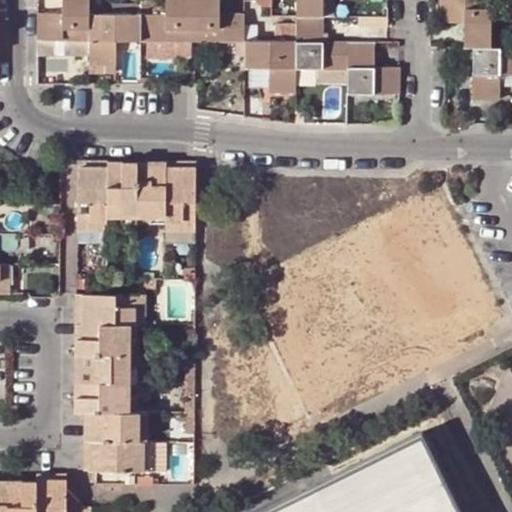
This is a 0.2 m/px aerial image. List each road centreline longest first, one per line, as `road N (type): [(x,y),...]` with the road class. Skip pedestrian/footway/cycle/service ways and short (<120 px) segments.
road 1 (residential): [(421,146),(296,149),(203,133),(44,130),(14,103),(15,0)]
road 2 (residential): [(30,436),(47,425),(51,408),(51,318),(0,318)]
road 3 (residential): [(407,4),(421,146)]
